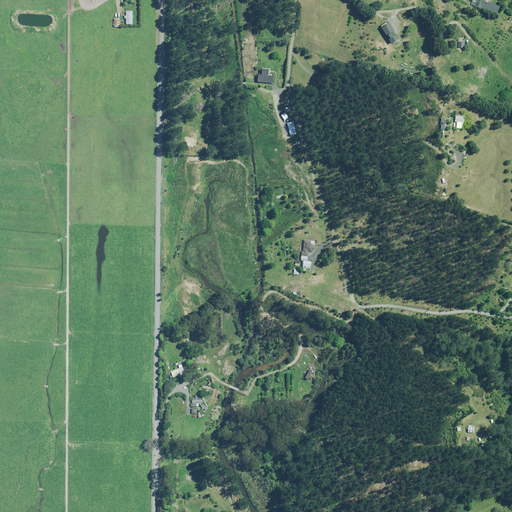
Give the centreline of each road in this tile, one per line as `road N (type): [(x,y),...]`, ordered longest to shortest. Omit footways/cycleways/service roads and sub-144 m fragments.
road 1 (tertiary): [(154,511),(161,0)]
road 2 (track): [(355,301),(291,102),(290,23)]
road 3 (track): [(355,301),(467,388)]
